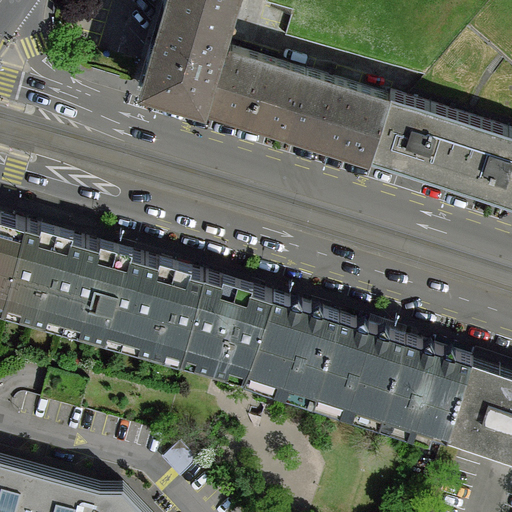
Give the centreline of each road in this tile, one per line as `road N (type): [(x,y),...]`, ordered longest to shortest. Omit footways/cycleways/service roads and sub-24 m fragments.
road 1 (secondary): [(0,170),(511,319)]
road 2 (secondary): [(511,243),(67,98)]
road 3 (residential): [(0,420),(144,460),(193,511)]
